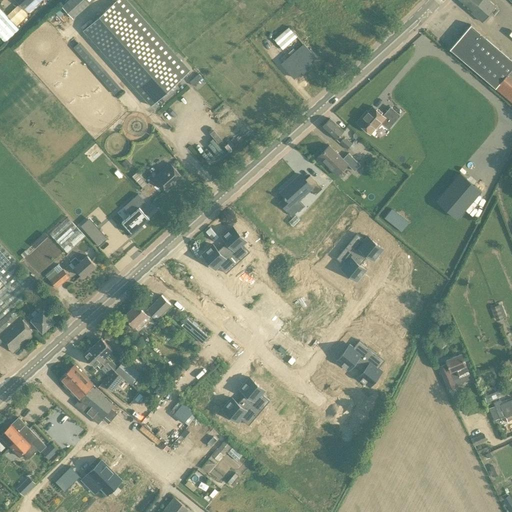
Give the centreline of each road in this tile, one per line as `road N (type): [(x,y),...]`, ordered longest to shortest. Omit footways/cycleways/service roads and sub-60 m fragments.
road 1 (secondary): [(151,259),(436,0)]
road 2 (secondary): [(0,396),(151,259)]
road 3 (residential): [(297,382),(389,268)]
road 4 (residential): [(151,259),(253,345)]
